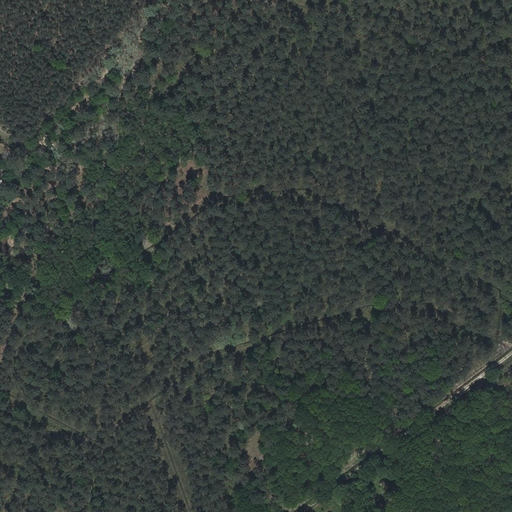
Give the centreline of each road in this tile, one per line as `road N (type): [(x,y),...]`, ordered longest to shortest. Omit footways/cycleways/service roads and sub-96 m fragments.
road 1 (track): [(511,340),(284,511)]
road 2 (track): [(302,511),(511,355)]
road 3 (track): [(176,0),(32,157),(0,168)]
